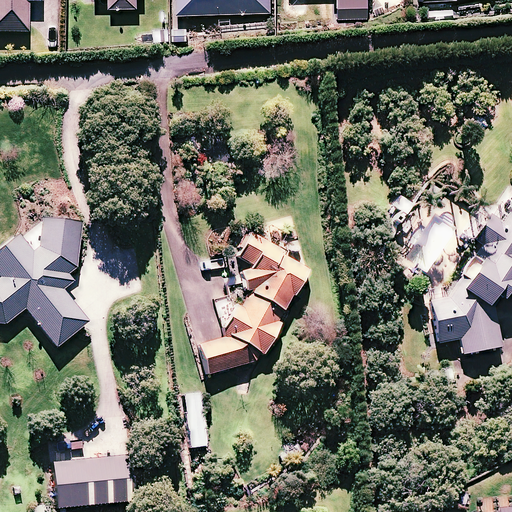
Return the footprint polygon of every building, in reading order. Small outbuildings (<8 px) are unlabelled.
[(0,0),(0,33),(28,34),(28,3),(41,3),(41,0),(0,0)] [(110,0),(111,10),(142,9),(141,0),(110,0)] [(176,0),(177,16),(271,14),(270,0),(176,0)] [(475,259),(473,260),(471,260),(470,261),(468,262),(467,263),(465,264),(464,265),(463,267),(462,268),(462,270),(461,272),(461,273),(461,275),(461,277),(461,279),(448,298),(429,301),(437,346),(459,341),(462,356),(501,349),(495,313),(511,288),(511,204),(511,206),(500,223),(490,216),(473,240),(483,247),(475,259)] [(237,260),(251,267),(249,271),(240,272),(244,294),(223,337),(198,344),(208,377),(255,363),(259,355),(265,358),(282,325),(279,323),(292,298),(294,299),(308,271),(281,257),(284,252),(279,249),(286,235),(269,227),(262,241),(250,235),(237,260)] [(205,447),(199,395),(183,397),(189,449),(205,447)]
